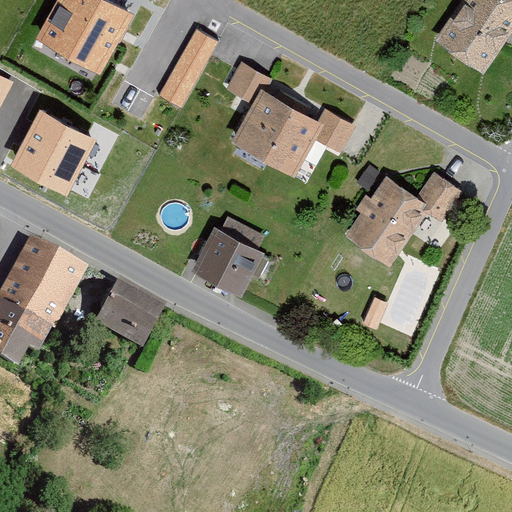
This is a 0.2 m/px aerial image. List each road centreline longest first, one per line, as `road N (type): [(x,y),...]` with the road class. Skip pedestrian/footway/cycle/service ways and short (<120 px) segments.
road 1 (residential): [(405,405),(12,205)]
road 2 (residential): [(213,0),(511,158)]
road 3 (residential): [(511,179),(405,405)]
